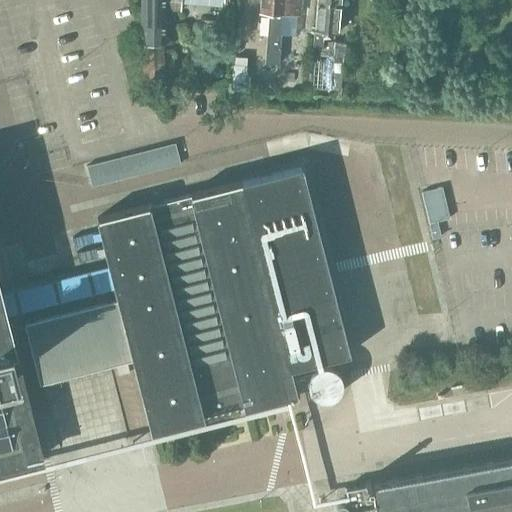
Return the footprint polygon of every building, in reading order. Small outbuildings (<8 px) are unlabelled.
[(180,0),(141,0),(141,43),(141,82),(156,82),(157,43),(164,43),(164,10),(181,10),(180,0)] [(260,0),(259,12),(274,13),(282,14),(283,0),(260,0)] [(339,4),(317,2),(314,31),(312,47),(321,48),(323,31),(336,33),(339,4)] [(267,64),(272,64),(278,64),(281,35),(282,14),(274,13),(273,17),(270,17),(269,34),(270,34),(267,64)] [(311,63),(308,94),(328,95),(340,96),(341,90),(340,89),(342,62),(344,42),(335,41),(332,55),(311,54),(311,63)] [(354,43),(344,42),(342,62),(352,63),(354,43)] [(236,62),(235,80),(246,81),(247,63),(236,62)] [(281,106),(289,136),(304,132),(296,102),(281,106)] [(88,163),(93,183),(182,161),(177,140),(88,163)] [(349,353),(301,165),(240,181),(288,369),(349,353)] [(294,394),(288,369),(240,181),(190,194),(147,205),(96,217),(109,266),(0,294),(0,468),(39,458),(12,351),(15,350),(13,342),(9,342),(2,315),(114,286),(117,299),(24,323),(38,382),(132,358),(151,430),(294,394)] [(443,183),(423,188),(431,221),(451,216),(443,183)] [(511,511),(511,456),(370,483),(370,481),(364,482),(364,484),(344,488),(347,501),(339,502),(337,503),(335,505),(334,507),(334,510),(334,511),(365,511),(374,510),(373,511),(511,511)]
